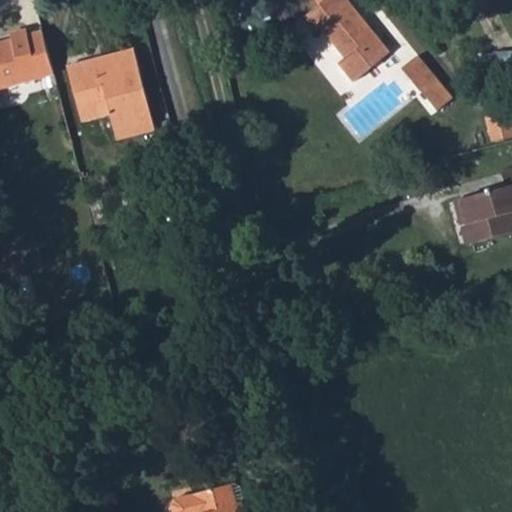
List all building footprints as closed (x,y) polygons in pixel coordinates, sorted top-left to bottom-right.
[(314,0),(298,15),(310,29),(318,23),(341,52),(341,54),(334,60),(349,79),(372,61),(387,49),(362,18),(347,0),(314,0)] [(55,74),(44,32),(30,35),(28,29),(11,34),(13,40),(0,43),(0,88),(16,84),(48,76),(55,74)] [(71,64),(78,90),(87,88),(91,103),(112,97),(115,110),(122,135),(141,130),(160,125),(139,49),(103,59),(102,55),(71,64)] [(406,71),(444,114),(460,100),(422,57),(406,71)] [(51,87),(59,85),(55,74),(48,76),(51,87)] [(87,88),(78,90),(86,118),(115,110),(112,97),(91,103),(87,88)] [(468,211),(462,213),(469,236),(511,222),(511,161),(495,167),(498,180),(480,186),(463,191),(468,211)] [(457,193),(462,213),(468,211),(463,191),(457,193)] [(243,511),(234,477),(190,490),(197,511),(196,511),(243,511)] [(195,511),(197,511),(190,490),(175,494),(171,500),(175,511),(195,511)]
